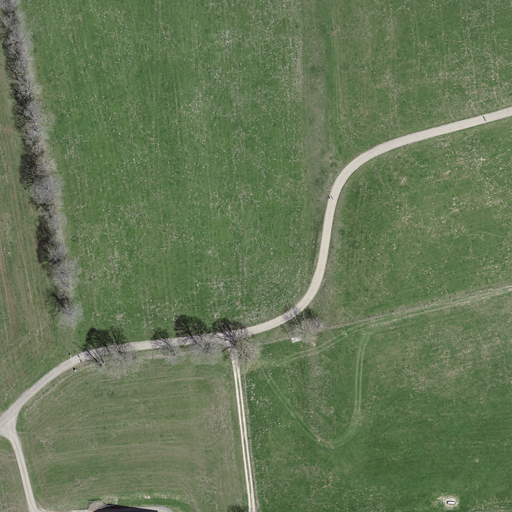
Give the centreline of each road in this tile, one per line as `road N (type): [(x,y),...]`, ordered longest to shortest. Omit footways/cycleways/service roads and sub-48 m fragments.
road 1 (unclassified): [(0,422),(53,372),(84,356),(231,334),(293,312),(316,283),(331,205),(350,168),(395,143),(511,111)]
road 2 (track): [(231,334),(251,511)]
